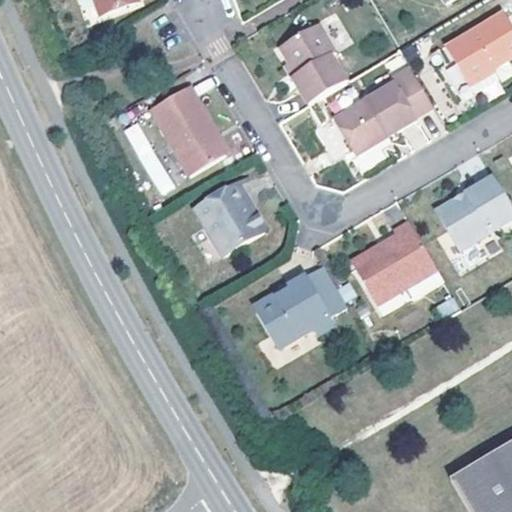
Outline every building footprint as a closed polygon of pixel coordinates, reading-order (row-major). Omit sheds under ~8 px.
[(137,0),(94,0),(102,18),(139,4),(137,0)] [(511,30),(503,15),(448,49),(476,95),(499,81),(501,84),(511,77),(511,72),(508,64),(511,61),(511,30)] [(293,79),(310,107),(348,83),(333,56),(337,55),(320,26),(281,50),(297,77),(293,79)] [(434,109),(410,70),(393,80),(395,85),(335,121),(356,157),(377,145),(375,141),(385,135),(388,138),(417,120),(417,119),(434,109)] [(191,88),(151,112),(190,177),(225,157),(213,136),(217,133),(191,88)] [(141,122),(126,128),(157,197),(172,190),(141,122)] [(229,154),(217,133),(213,136),(225,157),(229,154)] [(375,141),(377,145),(388,138),(385,135),(375,141)] [(461,253),(511,222),(511,207),(495,180),(467,195),(469,199),(458,206),(456,202),(437,214),(461,253)] [(239,184),(234,187),(249,214),(255,210),(239,184)] [(234,187),(194,211),(222,257),(264,233),(264,228),(255,210),(249,214),(234,187)] [(469,199),(467,195),(456,202),(458,206),(469,199)] [(413,300),(444,281),(410,225),(395,233),(397,237),(385,244),(388,252),(356,271),(377,307),(407,291),(413,300)] [(388,252),(385,244),(352,264),(356,271),(388,252)] [(331,321),(348,310),(322,267),(289,287),(291,291),(277,299),(275,295),(260,303),(258,314),(279,350),(316,330),(319,336),(334,328),(331,321)] [(289,287),(275,295),(277,299),(291,291),(289,287)] [(444,322),(461,312),(453,299),(436,308),(444,322)] [(511,511),(511,446),(452,482),(469,511),(511,511)]
